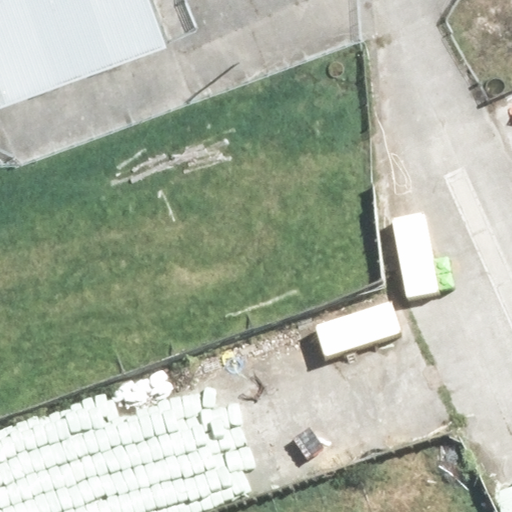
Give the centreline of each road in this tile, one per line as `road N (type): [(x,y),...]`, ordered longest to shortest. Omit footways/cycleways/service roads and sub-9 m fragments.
road 1 (track): [(408,40),(24,171),(0,172)]
road 2 (track): [(511,272),(408,40),(411,0)]
